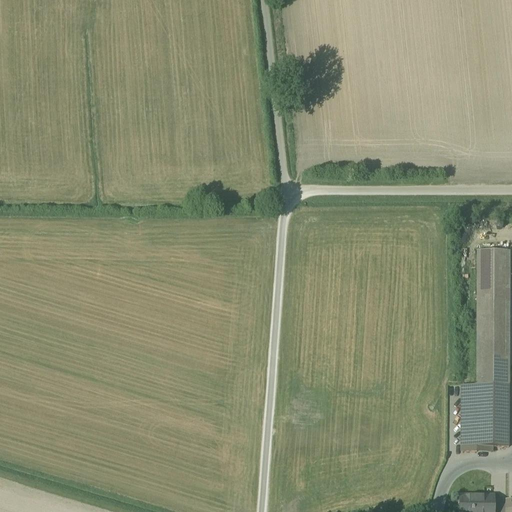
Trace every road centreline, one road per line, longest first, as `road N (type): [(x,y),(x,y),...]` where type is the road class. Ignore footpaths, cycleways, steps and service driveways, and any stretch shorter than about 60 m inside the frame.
road 1 (unclassified): [(260,511),(285,190)]
road 2 (unclassified): [(285,190),(511,192)]
road 3 (unclassified): [(264,0),(285,190)]
